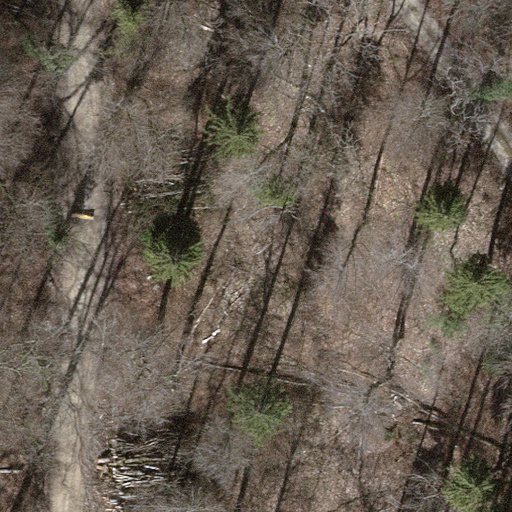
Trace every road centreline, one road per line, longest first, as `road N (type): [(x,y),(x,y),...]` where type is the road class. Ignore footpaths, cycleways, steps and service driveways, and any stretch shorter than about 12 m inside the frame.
road 1 (track): [(80,0),(100,286),(88,511)]
road 2 (track): [(511,135),(418,0)]
